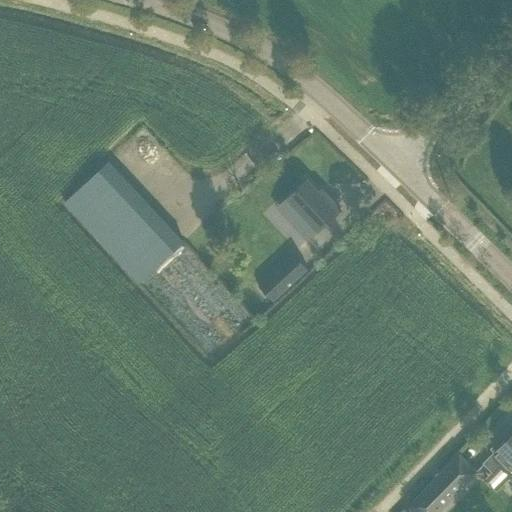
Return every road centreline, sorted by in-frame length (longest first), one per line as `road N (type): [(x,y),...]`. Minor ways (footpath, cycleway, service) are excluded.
road 1 (tertiary): [(139,0),(258,46),(400,161)]
road 2 (tertiary): [(511,278),(400,161)]
road 3 (unclassified): [(400,161),(511,49)]
